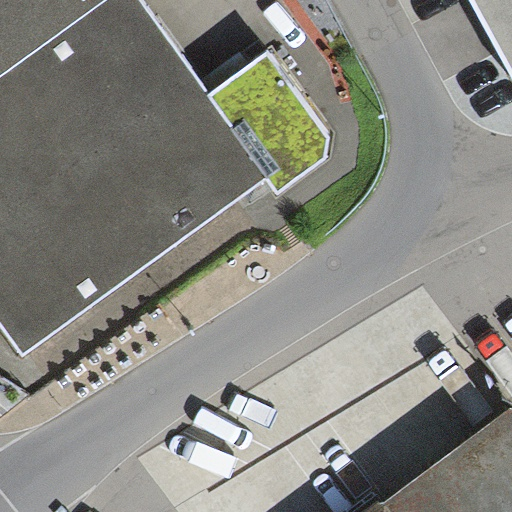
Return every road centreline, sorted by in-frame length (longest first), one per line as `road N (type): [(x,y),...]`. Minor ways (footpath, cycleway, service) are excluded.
road 1 (residential): [(0,495),(268,316),(473,211)]
road 2 (residential): [(473,211),(368,0)]
